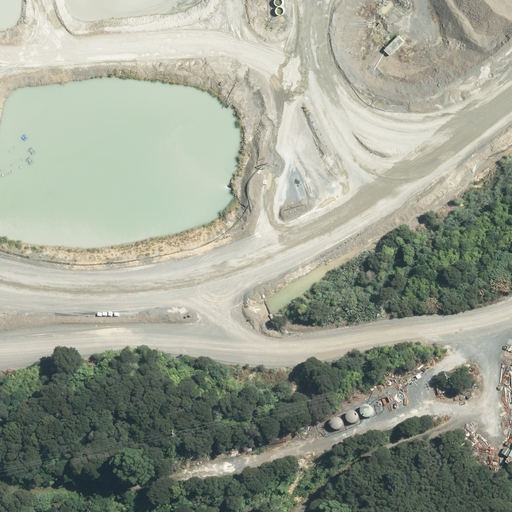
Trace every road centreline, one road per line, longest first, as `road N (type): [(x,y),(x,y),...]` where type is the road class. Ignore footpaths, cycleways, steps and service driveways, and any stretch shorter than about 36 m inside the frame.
road 1 (track): [(25,296),(175,341),(419,326),(481,347),(495,374),(439,430),(302,511)]
road 2 (track): [(175,341),(0,355)]
